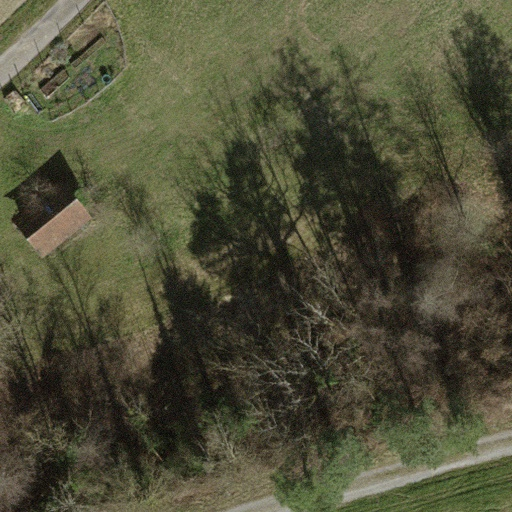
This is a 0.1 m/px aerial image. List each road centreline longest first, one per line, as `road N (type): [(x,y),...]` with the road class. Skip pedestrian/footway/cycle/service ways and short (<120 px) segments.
road 1 (track): [(511,445),(268,511)]
road 2 (track): [(134,0),(103,32),(0,91)]
